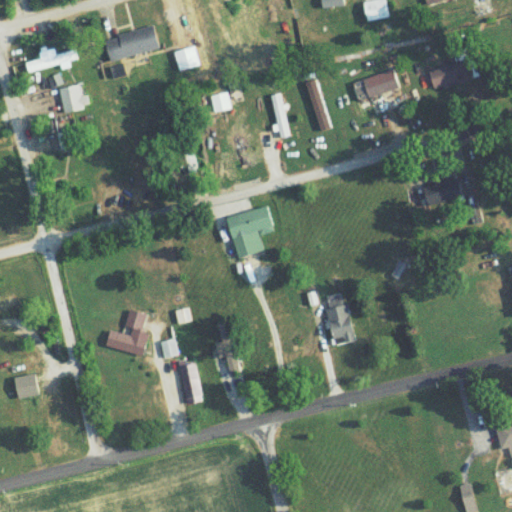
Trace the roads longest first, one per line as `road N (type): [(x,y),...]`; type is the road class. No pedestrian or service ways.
road 1 (residential): [(0,256),(511,125)]
road 2 (residential): [(0,487),(511,358)]
road 3 (residential): [(98,463),(0,67)]
